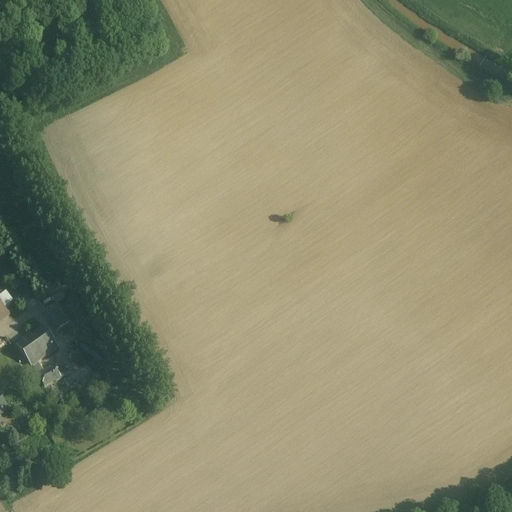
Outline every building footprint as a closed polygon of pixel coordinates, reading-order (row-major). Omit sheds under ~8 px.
[(4,293),(0,295),(0,303),(3,309),(12,303),(4,293)] [(58,303),(46,310),(58,330),(70,323),(58,303)] [(43,327),(15,346),(30,368),(37,363),(46,357),(59,348),(43,327)] [(46,357),(37,363),(43,373),(54,367),(46,357)] [(43,373),(38,375),(44,388),(61,379),(55,367),(54,367),(43,373)]
